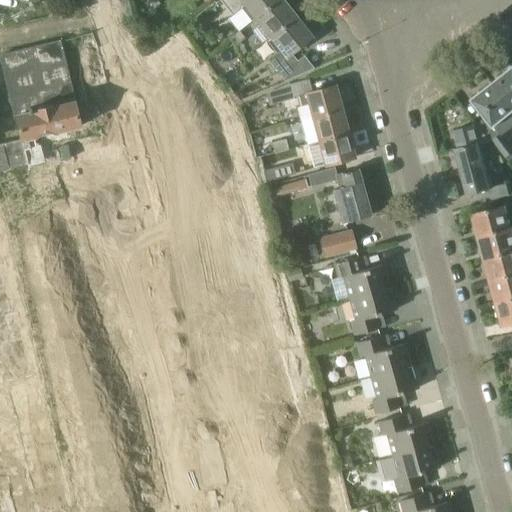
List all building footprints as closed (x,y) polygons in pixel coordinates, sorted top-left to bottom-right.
[(220,0),(233,16),(241,9),(250,21),(276,0),(220,0)] [(281,0),(276,0),(250,21),(265,41),(295,17),(281,0)] [(295,17),(265,41),(275,54),(267,59),(285,82),(297,76),(289,67),(297,61),(290,53),(311,37),(295,17)] [(238,31),(228,40),(234,47),(245,39),(238,31)] [(0,54),(0,64),(18,139),(80,125),(60,40),(0,54)] [(174,77),(147,84),(152,107),(188,98),(183,77),(196,74),(192,59),(170,65),(174,77)] [(511,66),(493,82),(511,105),(511,66)] [(511,105),(493,82),(471,99),(492,127),(494,126),(500,134),(501,133),(502,135),(511,126),(511,105)] [(265,94),(268,106),(293,99),(288,83),(265,94)] [(305,95),(298,97),(301,107),(308,105),(311,117),(341,109),(334,85),(304,93),(305,95)] [(221,91),(210,93),(211,101),(223,98),(221,91)] [(188,98),(152,107),(157,129),(193,121),(188,98)] [(347,133),(341,109),(311,117),(317,141),(347,133)] [(193,121),(157,129),(163,152),(190,146),(193,159),(217,153),(214,139),(198,142),(193,121)] [(476,124),(454,130),(458,147),(454,148),(467,195),(488,189),(484,175),(488,174),(480,146),(489,139),(476,124)] [(354,157),(347,133),(317,141),(324,165),(354,157)] [(492,140),(507,158),(511,154),(511,146),(502,135),(501,133),(492,140)] [(274,151),(288,148),(285,138),(271,142),(274,151)] [(18,139),(0,144),(0,171),(25,165),(18,139)] [(262,171),(265,182),(280,178),(294,174),(291,163),(262,171)] [(369,215),(356,168),(341,173),(335,174),(333,167),(306,175),(310,187),(335,179),(338,188),(332,190),(341,223),(369,215)] [(200,191),(173,197),(179,221),(221,211),(216,189),(225,187),(222,173),(197,178),(200,191)] [(494,187),(497,199),(511,195),(509,183),(494,187)] [(40,232),(0,241),(0,280),(86,260),(84,249),(94,247),(90,233),(92,233),(91,227),(89,227),(86,215),(88,214),(85,204),(84,204),(82,198),(84,198),(83,194),(81,195),(80,189),(81,188),(81,185),(31,197),(40,232)] [(511,203),(472,214),(478,237),(511,227),(511,203)] [(221,211),(179,221),(184,244),(211,237),(214,250),(239,245),(235,230),(226,232),(221,211)] [(316,235),(322,256),(353,248),(347,227),(316,235)] [(511,227),(478,237),(484,259),(511,251),(511,227)] [(511,251),(484,259),(490,281),(511,274),(511,251)] [(334,264),(338,278),(342,277),(348,298),(389,287),(383,265),(362,270),(358,257),(334,264)] [(221,278),(194,284),(199,306),(200,307),(241,298),(236,276),(246,274),(242,259),(218,265),(221,278)] [(511,274),(490,281),(496,302),(511,297),(511,274)] [(104,285),(83,290),(91,327),(113,321),(104,285)] [(389,287),(348,298),(354,320),(350,321),(354,335),(378,328),(374,315),(395,309),(389,287)] [(83,290),(62,295),(70,332),(91,327),(83,290)] [(42,300),(40,300),(49,334),(48,335),(48,337),(70,332),(62,295),(42,300)] [(511,297),(496,302),(502,325),(511,321),(511,297)] [(41,298),(19,303),(28,339),(48,335),(49,334),(40,300),(42,300),(41,298)] [(199,306),(195,307),(200,332),(232,324),(235,337),(259,331),(256,317),(246,319),(241,298),(200,307),(199,306)] [(19,303),(0,307),(0,316),(7,345),(28,339),(19,303)] [(356,343),(359,356),(364,355),(370,377),(411,366),(404,343),(383,349),(380,336),(356,343)] [(241,365),(215,371),(220,394),(262,384),(257,363),(266,360),(263,346),(238,352),(241,365)] [(119,351),(107,354),(109,362),(121,359),(119,351)] [(88,352),(76,355),(78,363),(90,360),(88,352)] [(76,355),(63,358),(65,366),(78,363),(76,355)] [(123,360),(87,368),(92,390),(128,382),(123,360)] [(46,362),(34,365),(36,373),(48,370),(46,362)] [(34,365),(22,368),(24,376),(36,373),(34,365)] [(411,366),(370,377),(376,399),(372,400),(375,414),(400,407),(396,394),(417,388),(411,366)] [(128,382),(92,390),(97,411),(133,403),(128,382)] [(262,384),(220,394),(226,417),(252,411),(255,424),(280,418),(276,404),(267,406),(262,384)] [(61,385),(54,387),(57,399),(64,397),(61,385)] [(133,403),(97,411),(102,432),(138,424),(133,403)] [(68,406),(59,408),(62,420),(71,418),(68,406)] [(376,437),(382,456),(391,454),(392,456),(433,444),(426,422),(405,428),(402,415),(377,421),(381,435),(376,437)] [(71,418),(62,420),(65,432),(73,430),(71,418)] [(138,424),(102,432),(107,453),(143,445),(138,424)] [(262,451),(235,458),(241,481),(282,471),(277,449),(287,447),(283,433),(259,439),(262,451)] [(397,492),(421,486),(418,473),(439,467),(433,444),(392,456),(398,477),(393,479),(397,492)] [(143,445),(107,453),(112,474),(148,466),(143,445)] [(78,448),(69,450),(72,462),(81,460),(78,448)] [(81,460),(72,462),(75,474),(84,472),(81,460)] [(148,466),(112,474),(117,495),(153,487),(148,466)] [(282,471),(241,481),(246,504),(273,498),(276,511),(300,505),(297,490),(288,493),(282,471)] [(153,487),(117,495),(121,511),(146,511),(159,509),(153,487)] [(88,490),(79,492),(82,504),(91,502),(88,490)] [(451,511),(448,501),(427,507),(423,493),(399,500),(402,511),(451,511)] [(93,511),(91,502),(82,504),(84,511),(93,511)]
